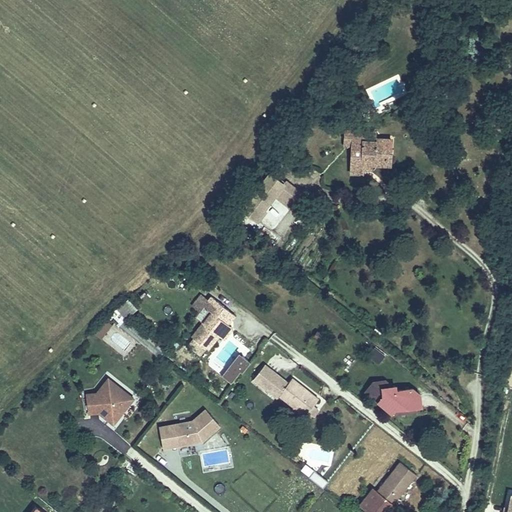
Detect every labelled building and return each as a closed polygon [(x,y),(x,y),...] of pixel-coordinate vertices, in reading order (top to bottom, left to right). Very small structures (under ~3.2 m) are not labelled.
[(343,126),(342,161),(352,162),(353,152),(375,154),(375,137),(383,137),(383,128),(343,126)] [(382,154),(383,137),(375,137),(375,154),(382,154)] [(274,167),(268,175),(285,188),(291,180),(274,167)] [(268,175),(265,180),(281,193),(285,188),(268,175)] [(290,209),(302,192),(291,185),(279,201),(290,209)] [(188,329),(189,330),(183,337),(196,347),(202,340),(203,342),(215,329),(224,317),(218,312),(227,302),(230,298),(213,284),(210,287),(203,281),(193,292),(201,299),(208,305),(199,315),(188,329)] [(236,303),(230,298),(218,312),(224,317),(236,303)] [(117,327),(136,309),(127,299),(107,318),(117,327)] [(208,305),(201,299),(192,309),(199,315),(208,305)] [(230,321),(224,317),(215,329),(220,333),(230,321)] [(104,322),(94,334),(100,340),(110,327),(104,322)] [(375,347),(368,357),(379,364),(385,354),(375,347)] [(231,385),(249,363),(238,353),(219,376),(231,385)] [(290,371),(286,376),(262,356),(250,370),(274,390),(278,386),(303,408),(311,400),(316,393),(290,371)] [(115,408),(131,389),(105,368),(93,383),(84,384),(86,404),(95,402),(104,410),(115,408)] [(363,382),(372,390),(372,382),(379,381),(378,375),(381,375),(380,369),(371,369),(363,382)] [(372,382),(372,390),(387,402),(391,398),(418,396),(416,384),(410,378),(394,379),(393,374),(381,375),(378,375),(379,381),(372,382)] [(199,432),(217,417),(203,400),(189,412),(156,418),(158,431),(173,428),(175,436),(199,432)] [(311,400),(303,408),(309,413),(316,404),(311,400)] [(175,436),(173,428),(158,431),(160,439),(175,436)] [(342,462),(346,449),(336,446),(332,459),(342,462)] [(365,477),(353,492),(377,511),(389,497),(383,492),(408,462),(393,450),(369,480),(365,477)] [(511,511),(511,486),(505,485),(502,498),(501,504),(497,504),(495,511),(511,511)]
